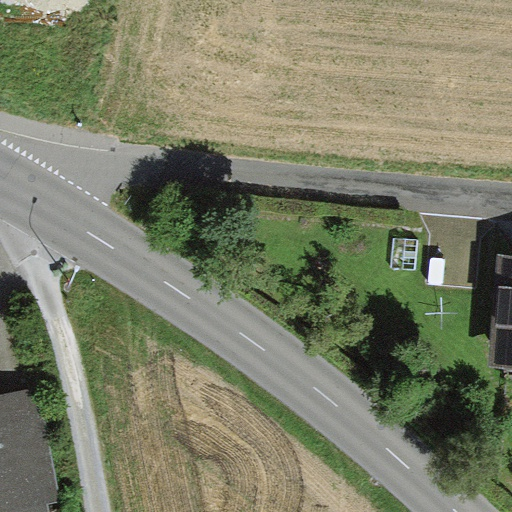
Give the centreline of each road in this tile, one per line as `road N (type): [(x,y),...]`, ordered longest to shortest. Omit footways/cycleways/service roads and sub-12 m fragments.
road 1 (tertiary): [(454,511),(214,315),(46,196)]
road 2 (residential): [(511,195),(123,163),(56,174),(46,196)]
